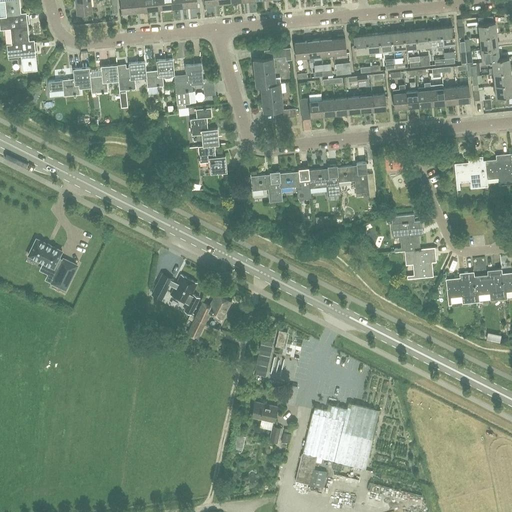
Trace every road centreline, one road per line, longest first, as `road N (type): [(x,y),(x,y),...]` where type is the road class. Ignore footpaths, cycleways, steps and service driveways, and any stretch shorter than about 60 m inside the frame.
road 1 (secondary): [(511,400),(0,140)]
road 2 (residential): [(510,0),(217,29)]
road 3 (residential): [(414,133),(255,145),(217,29)]
road 4 (residential): [(217,29),(70,41),(48,0)]
road 5 (residential): [(503,248),(470,253),(452,244),(416,169),(414,133)]
